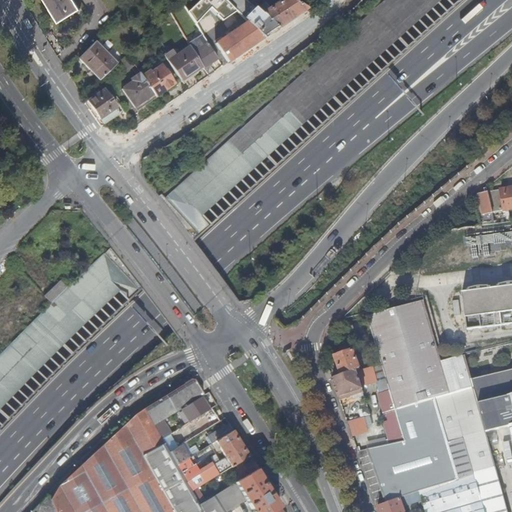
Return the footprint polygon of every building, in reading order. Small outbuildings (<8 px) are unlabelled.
[(44,0),(59,24),(80,11),(73,0),(44,0)] [(226,0),(199,0),(188,12),(196,24),(210,9),(222,21),(237,11),(226,0)] [(274,32),(278,28),(262,14),(257,10),(251,5),(245,0),(232,0),(248,13),(243,18),(247,21),(264,38),(274,32)] [(278,28),(307,9),(304,7),(292,0),(272,0),(278,3),(264,12),(262,14),(278,28)] [(228,63),(264,38),(247,21),(214,43),(228,63)] [(193,53),(208,43),(203,36),(189,45),(190,47),(193,53)] [(100,80),(103,77),(117,64),(96,42),(80,59),(100,80)] [(209,76),(214,73),(209,66),(218,60),(208,43),(193,53),(204,69),(209,76)] [(193,76),(204,69),(193,53),(190,47),(176,56),(168,62),(181,81),(191,74),(193,76)] [(164,56),(168,62),(176,56),(172,50),(164,56)] [(156,96),(156,97),(175,84),(162,66),(151,73),(150,71),(142,76),(154,94),(156,96)] [(154,94),(142,76),(140,73),(132,79),(133,81),(122,89),(135,108),(154,94)] [(181,81),(183,83),(193,76),(191,74),(181,81)] [(99,120),(117,108),(104,90),(87,101),(99,120)] [(136,110),(156,96),(154,94),(135,108),(136,110)] [(84,103),(97,122),(99,120),(87,101),(84,103)] [(97,122),(101,127),(121,113),(117,108),(99,120),(97,122)] [(511,188),(489,193),(493,213),(509,210),(511,209),(511,188)] [(483,216),(480,217),(481,225),(495,223),(493,213),(489,193),(479,195),(478,195),(478,196),(483,216)] [(511,231),(471,236),(473,257),(484,256),(483,248),(511,245),(511,247),(511,231)] [(469,290),(469,292),(462,293),(467,330),(511,324),(511,283),(509,283),(498,286),(499,288),(489,290),(489,287),(478,287),(469,290)] [(367,317),(380,358),(374,359),(376,365),(382,363),(399,420),(389,423),(395,444),(368,450),(387,504),(378,507),(379,511),(508,511),(496,468),(473,474),(463,439),(448,444),(434,400),(459,392),(463,406),(478,402),(472,379),(466,356),(454,358),(453,355),(450,356),(451,359),(442,361),(424,300),(367,317)] [(362,387),(357,370),(360,370),(354,351),(336,357),(342,375),(337,377),(332,379),(340,401),(363,393),(362,387)] [(371,366),(376,383),(389,423),(399,420),(382,363),(376,365),(371,366)] [(362,387),(376,383),(371,366),(360,370),(357,370),(362,387)] [(511,369),(472,379),(478,402),(486,433),(511,426),(511,369)] [(283,511),(280,508),(257,469),(251,460),(247,463),(245,459),(249,457),(233,431),(228,424),(207,437),(211,444),(216,442),(227,460),(220,464),(219,462),(215,464),(200,473),(196,466),(182,474),(181,472),(177,465),(169,452),(162,439),(158,432),(154,426),(180,410),(187,406),(201,397),(204,396),(195,380),(192,380),(188,382),(182,386),(145,409),(136,415),(126,424),(82,465),(67,479),(67,480),(66,481),(66,482),(59,486),(51,500),(56,511),(283,511)] [(459,392),(434,400),(448,444),(463,439),(473,474),(496,468),(486,433),(478,402),(463,406),(459,392)] [(158,432),(162,439),(169,452),(171,451),(179,464),(177,465),(181,472),(192,465),(188,458),(181,445),(219,421),(212,409),(209,410),(201,397),(187,406),(192,415),(186,419),(180,410),(154,426),(158,432)] [(180,410),(186,419),(192,415),(187,406),(180,410)] [(360,409),(363,417),(365,417),(370,415),(367,407),(360,409)] [(347,421),(353,437),(369,433),(365,417),(363,417),(347,421)] [(215,464),(219,462),(215,455),(210,457),(215,464)]
